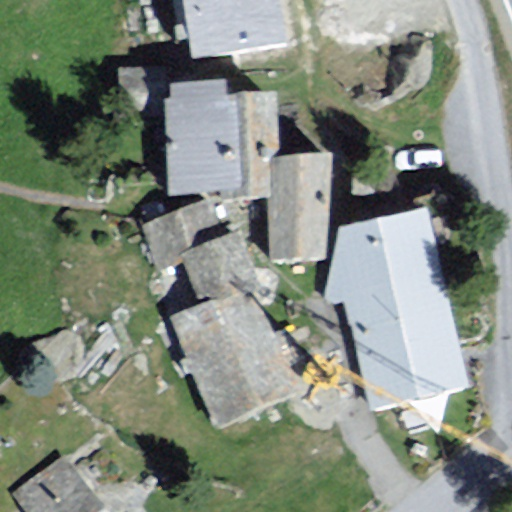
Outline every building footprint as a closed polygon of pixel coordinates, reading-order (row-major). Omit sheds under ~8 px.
[(185,0),(198,63),(303,43),(294,0),(185,0)] [(221,91),(161,96),(170,201),(233,195),(244,265),(322,264),(331,164),(273,167),(270,103),(222,107),(221,91)] [(199,209),(139,232),(159,284),(179,277),(196,315),(164,331),(215,437),(291,401),(244,304),(258,299),(231,239),(217,246),(199,209)] [(420,219),(330,238),(367,414),(457,395),(420,219)] [(90,511),(60,466),(7,500),(14,511),(90,511)]
